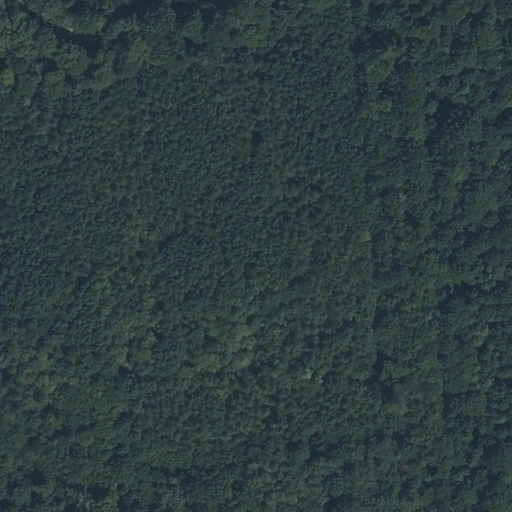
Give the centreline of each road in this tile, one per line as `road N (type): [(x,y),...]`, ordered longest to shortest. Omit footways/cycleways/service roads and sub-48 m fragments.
road 1 (track): [(0,376),(381,382),(341,0)]
road 2 (track): [(189,0),(154,27),(56,28),(21,0)]
road 3 (track): [(381,382),(511,381)]
